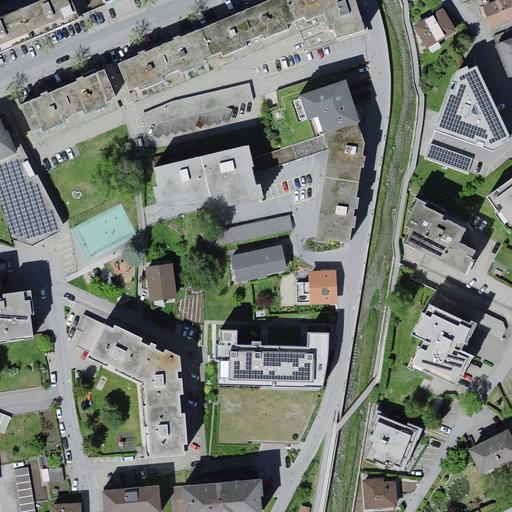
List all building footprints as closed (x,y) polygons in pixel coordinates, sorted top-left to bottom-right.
[(44,0),(0,18),(0,53),(80,20),(72,0),(44,0)] [(290,0),(274,0),(255,8),(274,47),(301,35),(290,0)] [(290,0),(301,35),(306,52),(367,36),(353,0),(290,0)] [(511,0),(497,0),(484,5),(493,29),(511,21),(511,0)] [(460,32),(445,6),(415,22),(430,50),(460,32)] [(255,8),(200,31),(216,70),(274,47),(255,8)] [(200,31),(156,50),(171,86),(216,70),(200,31)] [(511,36),(498,42),(510,77),(511,76),(511,36)] [(156,50),(117,65),(134,103),(171,86),(156,50)] [(511,130),(478,58),(453,70),(433,130),(493,150),(511,141),(511,130)] [(104,70),(22,105),(36,137),(118,101),(104,70)] [(171,101),(141,114),(144,126),(157,123),(225,106),(253,100),(249,83),(171,101)] [(346,84),(313,96),(331,146),(319,234),(354,239),(367,142),(346,84)] [(225,106),(157,123),(152,136),(159,139),(161,134),(167,137),(169,132),(176,135),(178,130),(184,133),(186,128),(193,131),(195,126),(201,129),(203,124),(210,127),(212,122),(218,125),(220,120),(227,123),(232,109),(225,106)] [(3,112),(0,113),(0,203),(11,239),(32,246),(60,231),(62,227),(62,223),(3,112)] [(254,136),(149,159),(160,205),(227,190),(230,204),(267,196),(254,136)] [(430,143),(426,157),(468,173),(473,158),(430,143)] [(511,174),(484,195),(511,231),(511,230),(511,174)] [(468,225),(420,199),(407,222),(412,225),(404,242),(467,276),(482,249),(461,238),(468,225)] [(218,229),(220,243),(294,231),(292,216),(218,229)] [(286,245),(232,256),(237,282),(291,270),(286,245)] [(174,262),(148,265),(152,300),(178,297),(174,262)] [(339,298),(336,268),(308,270),(311,301),(339,298)] [(0,281),(0,343),(41,336),(32,285),(2,291),(0,281)] [(478,320),(429,297),(411,334),(422,339),(410,365),(457,387),(474,352),(465,348),(478,320)] [(146,380),(150,456),(185,454),(184,443),(188,442),(186,412),(182,412),(180,394),(184,393),(182,377),(179,378),(178,371),(182,371),(181,356),(167,348),(165,351),(156,347),(158,343),(153,341),(151,344),(142,339),(144,335),(117,323),(115,327),(105,322),(89,355),(146,380)] [(240,326),(219,325),(216,383),(325,387),(327,331),(310,330),(309,344),(240,342),(240,326)] [(11,417),(0,412),(0,432),(4,434),(11,417)] [(413,429),(378,417),(366,450),(401,463),(413,429)] [(471,448),(483,473),(511,458),(511,430),(511,429),(471,448)] [(35,511),(28,467),(13,469),(20,511),(35,511)] [(62,467),(48,469),(50,484),(64,482),(62,467)] [(365,480),(367,510),(397,507),(396,484),(385,485),(385,479),(365,480)] [(187,488),(189,511),(262,511),(260,481),(187,488)] [(103,490),(105,511),(161,511),(160,486),(103,490)]
